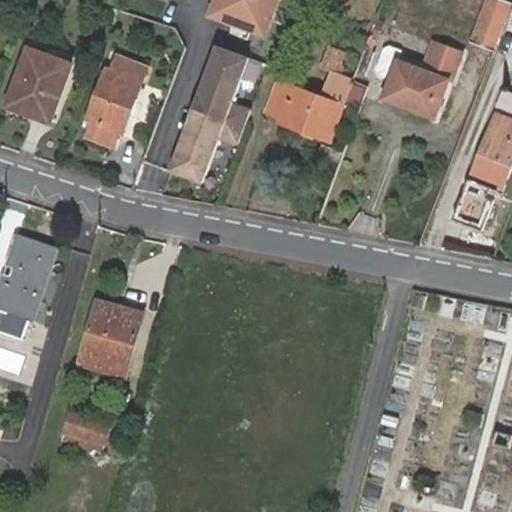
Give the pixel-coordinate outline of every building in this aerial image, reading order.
[(281,0),(223,0),(218,14),(268,34),(281,0)] [(460,0),(477,9),(481,0),(460,0)] [(511,4),(500,0),(491,0),(476,42),(495,50),(511,4)] [(386,99),(437,118),(452,79),(455,81),(466,52),(437,42),(426,70),(402,61),(386,99)] [(341,71),(349,53),(330,45),(323,64),(341,71)] [(241,145),(254,109),(235,102),(252,58),(219,46),(173,171),(205,183),(222,138),(241,145)] [(75,64),(33,49),(11,106),(53,122),(75,64)] [(371,92),(386,99),(402,61),(386,54),(371,92)] [(150,70),(121,58),(115,71),(110,69),(89,120),(96,123),(90,138),(115,147),(121,133),(125,134),(150,70)] [(345,106),(282,82),(270,112),(282,118),(281,122),(332,141),(345,106)] [(496,108),(511,114),(511,91),(504,88),(496,108)] [(511,119),(502,115),(497,127),(492,126),(471,178),(484,184),(493,187),(505,192),(511,173),(511,119)] [(484,230),(496,199),(489,196),(493,187),(484,184),(480,193),(467,187),(455,218),(484,230)] [(58,248),(21,235),(0,295),(0,309),(34,321),(58,248)] [(144,314),(102,302),(85,362),(127,375),(144,314)] [(115,424),(73,411),(68,432),(70,432),(69,439),(104,450),(107,444),(109,445),(110,441),(120,444),(127,422),(117,419),(115,424)]
